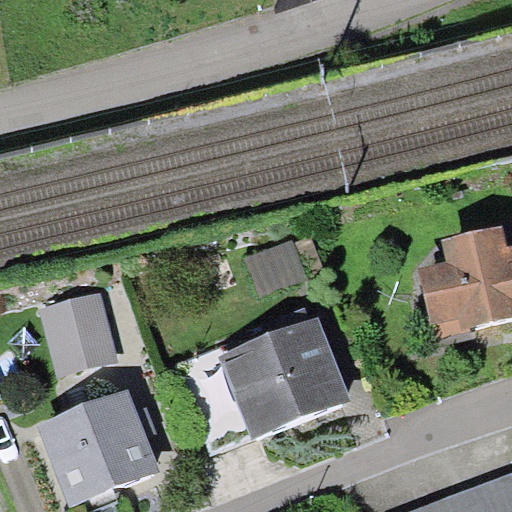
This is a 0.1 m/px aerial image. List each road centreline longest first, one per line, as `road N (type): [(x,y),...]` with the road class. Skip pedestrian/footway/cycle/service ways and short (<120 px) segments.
road 1 (residential): [(0,106),(327,26),(389,0)]
road 2 (residential): [(246,511),(511,405)]
